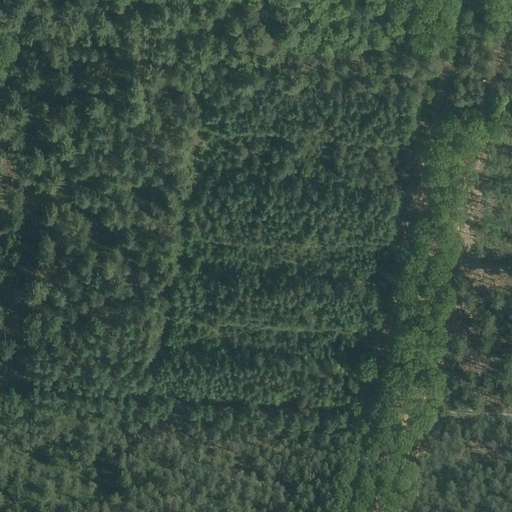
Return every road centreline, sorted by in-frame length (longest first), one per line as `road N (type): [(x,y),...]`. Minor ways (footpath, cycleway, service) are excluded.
road 1 (track): [(457,0),(351,511)]
road 2 (track): [(0,380),(511,421)]
road 3 (track): [(0,33),(511,68)]
